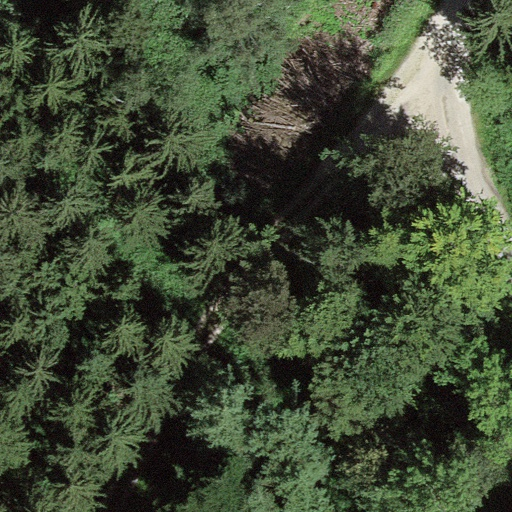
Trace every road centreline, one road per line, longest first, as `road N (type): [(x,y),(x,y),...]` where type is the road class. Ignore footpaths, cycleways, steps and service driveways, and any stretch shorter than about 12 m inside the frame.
road 1 (track): [(443,0),(290,219),(125,511)]
road 2 (track): [(458,0),(466,115),(511,224)]
